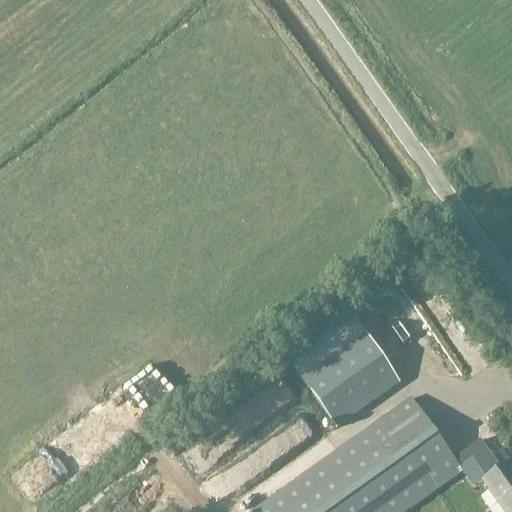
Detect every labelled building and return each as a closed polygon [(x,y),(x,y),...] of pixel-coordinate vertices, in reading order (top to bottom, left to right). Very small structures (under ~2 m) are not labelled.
[(419,276),(406,283),(422,311),(435,304),(419,276)] [(410,321),(407,311),(398,314),(393,296),(382,299),(390,327),(410,321)] [(395,335),(422,383),(435,376),(440,385),(461,373),(448,351),(442,354),(423,320),(395,335)] [(362,337),(300,381),(334,429),(397,385),(362,337)] [(218,429),(232,444),(284,391),(269,377),(218,429)] [(250,511),(404,511),(458,474),(454,469),(467,459),(484,482),(480,485),(499,511),(511,511),(511,469),(508,464),(498,471),(477,443),(450,462),(407,401),(250,511)] [(292,419),(206,475),(220,497),(294,450),(293,448),(305,440),(292,419)] [(184,454),(192,472),(210,465),(202,447),(184,454)]
